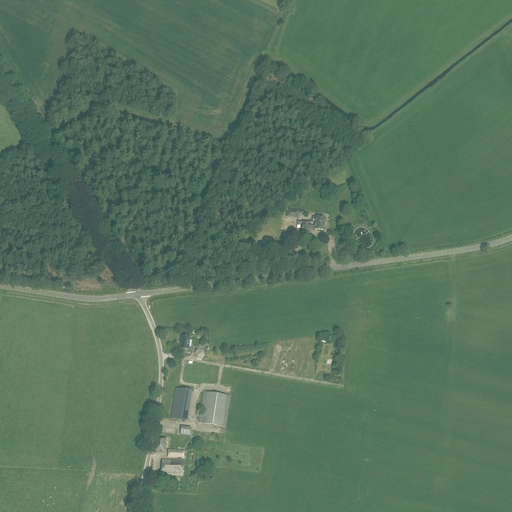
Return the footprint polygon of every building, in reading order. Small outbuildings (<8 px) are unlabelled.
[(330,190),(326,179),(316,182),(318,187),(323,185),(325,191),(330,190)] [(298,210),(287,209),(286,216),(287,216),(287,217),(298,218),(298,211),(298,210)] [(303,221),(301,233),(308,234),(309,228),(314,228),(314,229),(324,230),(326,218),(315,216),(315,217),(312,217),(312,222),(310,221),(303,221)] [(190,337),(182,336),(180,348),(183,348),(182,352),(191,353),(191,347),(189,347),(190,337)] [(196,358),(202,359),(205,355),(204,350),(198,349),(194,353),(196,358)] [(171,418),(185,421),(190,390),(176,388),(171,418)] [(199,423),(226,427),(230,396),(204,392),(199,423)] [(190,436),(191,428),(181,427),(180,434),(190,436)] [(164,452),(166,437),(163,437),(160,437),(160,436),(156,436),(154,450),(158,451),(158,448),(161,449),(161,451),(164,452)] [(184,451),(168,450),(168,457),(178,458),(178,460),(162,460),(162,474),(183,475),(184,461),(181,461),(181,458),(184,458),(184,451)]
